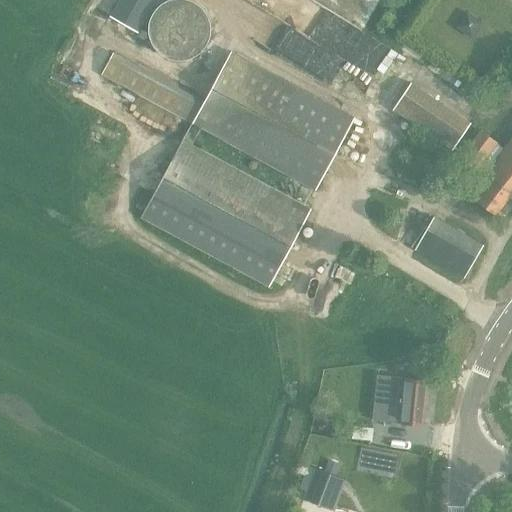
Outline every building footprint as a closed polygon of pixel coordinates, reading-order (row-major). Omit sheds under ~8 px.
[(141,0),(122,34),(137,42),(159,0),(141,0)] [(468,13),(458,27),(472,37),(482,22),(468,13)] [(183,140),(154,195),(141,219),(270,289),(312,210),(192,145),(202,128),(317,190),(355,119),(231,53),(205,101),(114,53),(103,74),(194,122),(183,140)] [(411,83),(392,111),(452,151),(471,123),(411,83)] [(499,144),(481,130),(460,157),(477,171),(499,144)] [(511,141),(472,195),(503,219),(511,207),(511,141)] [(465,278),(484,246),(435,218),(416,250),(465,278)] [(379,375),(374,421),(423,426),(428,381),(379,375)] [(376,427),(373,442),(384,444),(387,429),(376,427)] [(316,468),(304,499),(335,511),(346,480),(316,468)]
